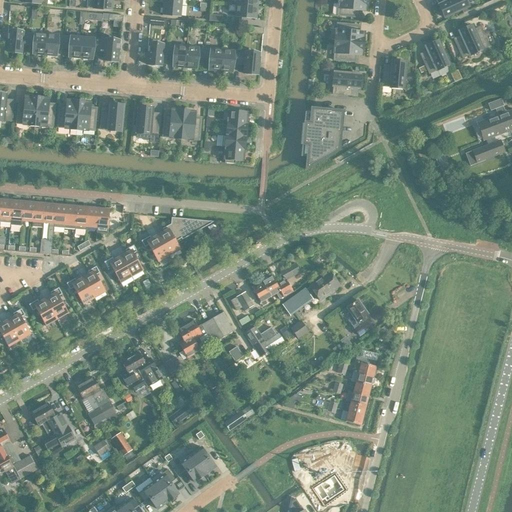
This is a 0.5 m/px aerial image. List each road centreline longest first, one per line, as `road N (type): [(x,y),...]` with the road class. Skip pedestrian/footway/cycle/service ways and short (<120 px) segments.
road 1 (residential): [(0,400),(278,242)]
road 2 (unclassified): [(363,511),(432,243)]
road 3 (tertiary): [(471,511),(511,352)]
road 4 (residential): [(269,98),(130,85)]
road 5 (residential): [(132,198),(260,210),(264,217)]
road 6 (residential): [(130,85),(0,75)]
